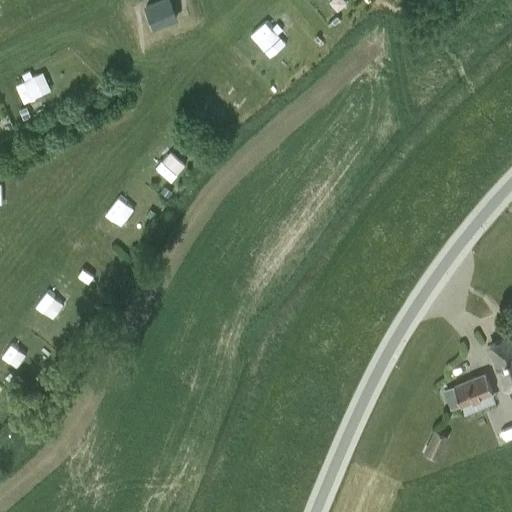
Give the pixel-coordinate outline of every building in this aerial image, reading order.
[(169,0),(159,0),(146,5),(153,25),(175,17),(169,0)] [(168,196),(171,190),(164,185),(161,191),(168,196)] [(156,212),(150,209),(147,214),(152,218),(156,212)] [(511,391),(511,334),(490,344),(505,382),(507,381),(511,392),(511,391)] [(485,372),(453,384),(443,389),(450,407),(492,390),(485,372)] [(433,428),(422,453),(437,459),(448,435),(433,428)]
